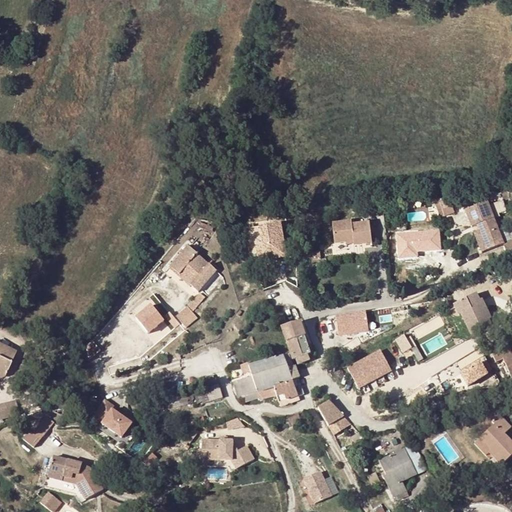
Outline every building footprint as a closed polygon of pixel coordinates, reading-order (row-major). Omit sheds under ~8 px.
[(440,201),(446,216),(455,212),(450,198),(440,201)] [(488,202),(466,210),(472,226),(478,224),(480,230),(487,250),(503,244),(494,218),(499,216),(499,213),(506,210),(503,200),(489,205),(488,202)] [(277,256),(272,222),(236,228),(242,262),(277,256)] [(351,226),(351,223),(332,225),(334,244),(346,243),(352,242),(353,246),(371,244),(369,224),(351,226)] [(487,250),(480,230),(474,232),(481,252),(487,250)] [(511,240),(503,244),(507,255),(511,252),(511,240)] [(183,270),(195,280),(190,285),(198,292),(216,271),(188,246),(170,267),(179,275),(183,270)] [(170,267),(168,269),(189,287),(190,285),(195,280),(183,270),(179,275),(170,267)] [(206,298),(200,293),(188,306),(194,313),(206,298)] [(492,318),(482,299),(479,300),(476,293),(454,305),(459,316),(462,314),(473,337),(493,327),(489,319),(492,318)] [(164,321),(151,307),(137,320),(149,334),(164,321)] [(188,307),(176,316),(186,328),(198,319),(188,307)] [(336,336),(367,330),(363,310),(333,315),(336,336)] [(308,355),(310,355),(299,322),(282,327),(292,361),(295,360),(308,355)] [(317,330),(320,340),(326,337),(323,329),(317,330)] [(410,350),(410,349),(403,337),(390,345),(397,357),(410,350)] [(95,343),(86,350),(89,360),(101,351),(95,343)] [(14,352),(0,346),(0,379),(3,380),(14,352)] [(494,355),(497,362),(505,359),(511,372),(511,350),(510,347),(494,355)] [(413,354),(418,362),(423,359),(418,351),(413,354)] [(380,352),(347,369),(357,389),(390,371),(380,352)] [(340,359),(336,353),(328,358),(331,364),(340,359)] [(283,357),(287,369),(293,368),(289,355),(283,357)] [(308,355),(295,360),(297,366),(309,362),(308,355)] [(251,367),(248,367),(250,371),(250,373),(259,371),(261,378),(270,375),(274,387),(292,382),(292,381),(287,369),(283,357),(251,367)] [(450,373),(460,388),(481,374),(471,359),(450,373)] [(241,366),(243,373),(250,371),(248,367),(247,364),(241,366)] [(287,369),(292,381),(295,380),(299,378),(296,367),(293,368),(287,369)] [(261,378),(259,371),(250,373),(251,377),(245,379),(233,383),(234,386),(238,385),(241,397),(274,387),(270,375),(261,378)] [(214,380),(203,383),(205,389),(218,386),(217,379),(214,380)] [(295,381),(292,382),(298,397),(303,395),(298,380),(295,381)] [(292,382),(274,387),(277,397),(279,403),(298,397),(292,382)] [(234,386),(233,386),(237,399),(242,398),(241,397),(238,385),(234,386)] [(218,386),(205,389),(207,396),(220,392),(218,386)] [(277,397),(274,387),(241,397),(242,398),(244,404),(258,400),(259,402),(277,397)] [(209,403),(207,396),(205,389),(199,391),(177,398),(180,407),(195,403),(196,407),(209,403)] [(209,403),(222,399),(220,392),(207,396),(209,403)] [(119,403),(110,396),(99,409),(107,416),(104,419),(122,435),(134,422),(116,406),(119,403)] [(17,400),(0,404),(0,420),(21,414),(17,400)] [(341,434),(340,432),(349,426),(328,404),(318,411),(334,438),(341,434)] [(285,420),(287,427),(301,422),(299,415),(285,420)] [(495,425),(481,438),(491,450),(489,453),(501,465),(511,455),(511,442),(505,435),(511,428),(499,416),(492,423),(495,425)] [(39,421),(24,439),(34,448),(55,423),(47,417),(42,423),(39,421)] [(303,427),(301,422),(287,427),(289,432),(303,427)] [(340,432),(341,434),(351,427),(349,426),(340,432)] [(363,440),(358,435),(354,438),(358,443),(363,440)] [(478,441),(489,453),(491,450),(481,438),(478,441)] [(237,471),(254,461),(245,447),(237,452),(234,448),(231,448),(231,442),(219,443),(201,443),(201,453),(193,453),(193,469),(207,469),(207,463),(231,463),(237,471)] [(414,445),(404,449),(416,474),(426,469),(417,450),(414,445)] [(401,482),(416,474),(404,449),(379,461),(386,476),(384,478),(393,497),(406,492),(401,482)] [(156,459),(152,455),(143,465),(147,469),(156,459)] [(87,472),(80,470),(82,464),(53,457),(48,477),(76,484),(86,501),(102,491),(90,469),(89,468),(87,472)] [(321,474),(304,483),(317,507),(334,497),(321,474)] [(82,503),(86,501),(76,484),(48,477),(46,486),(76,494),(82,503)] [(53,511),(61,503),(48,492),(40,502),(52,511),(53,511)]
